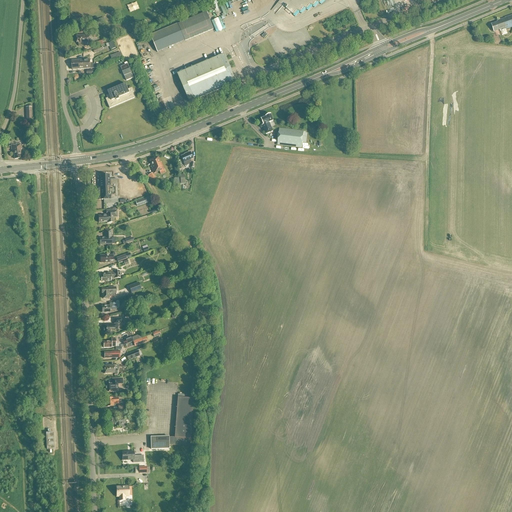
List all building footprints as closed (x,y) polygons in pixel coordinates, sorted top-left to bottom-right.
[(185,41),(214,29),(207,12),(178,25),(185,41)] [(497,23),(491,25),(494,32),(498,31),(500,30),(500,32),(501,32),(502,36),(507,34),(506,30),(511,27),(511,14),(501,19),(502,19),(497,21),(497,23)] [(220,17),(212,20),(217,32),(225,29),(220,17)] [(142,28),(148,26),(146,20),(140,23),(142,28)] [(139,30),(133,33),(136,41),(142,38),(139,30)] [(96,45),(97,43),(91,43),(91,35),(77,35),(77,43),(79,43),(79,46),(83,46),(96,45)] [(109,58),(111,61),(123,56),(121,52),(110,56),(111,57),(109,58)] [(190,102),(236,83),(225,55),(178,74),(190,102)] [(126,80),(133,77),(128,64),(121,67),(126,80)] [(136,97),(135,94),(132,88),(128,90),(126,84),(107,92),(110,98),(105,100),(109,109),(136,97)] [(266,117),(261,119),(263,125),(262,126),(266,135),(273,132),(271,128),(275,126),(271,115),(269,114),(267,115),(266,117)] [(302,148),(304,132),(279,129),(277,145),(302,148)] [(14,159),(22,158),(20,144),(11,145),(11,151),(13,151),(14,159)] [(189,165),(188,163),(191,162),(190,160),(192,159),(190,152),(184,155),(181,157),(185,167),(189,165)] [(153,174),(163,170),(160,163),(159,163),(157,158),(151,160),(151,159),(149,160),(151,166),(150,167),(153,174)] [(152,173),(147,176),(152,184),(157,182),(152,173)] [(99,176),(100,188),(98,188),(98,200),(117,200),(117,180),(109,180),(108,176),(99,176)] [(145,198),(135,202),(137,207),(147,203),(145,198)] [(113,216),(117,216),(116,211),(106,212),(106,216),(98,217),(98,223),(107,223),(107,224),(109,225),(111,224),(111,223),(113,223),(113,216)] [(98,243),(98,244),(99,244),(99,245),(107,245),(107,246),(111,246),(111,230),(104,230),(105,238),(102,238),(102,239),(99,239),(99,242),(98,243)] [(109,260),(113,260),(112,256),(109,256),(109,255),(105,255),(105,256),(100,256),(100,263),(109,263),(109,260)] [(114,271),(114,273),(108,274),(108,275),(101,275),(101,278),(100,278),(101,281),(101,282),(111,281),(111,278),(114,278),(114,279),(120,279),(119,271),(114,271)] [(134,287),(129,288),(132,294),(141,291),(138,283),(133,285),(134,287)] [(109,299),(109,297),(116,297),(116,294),(116,288),(108,288),(108,289),(102,289),(102,290),(101,291),(101,292),(102,293),(102,294),(103,294),(103,299),(109,299)] [(142,294),(135,297),(137,304),(145,301),(142,294)] [(110,306),(102,306),(102,313),(110,313),(110,310),(116,310),(116,304),(110,304),(110,306)] [(109,326),(102,326),(102,331),(103,331),(102,332),(102,333),(103,334),(103,335),(109,335),(109,330),(117,330),(117,327),(119,327),(119,324),(122,323),(122,318),(113,319),(113,325),(109,326)] [(145,337),(133,342),(134,346),(136,345),(147,341),(145,337)] [(110,342),(103,342),(103,349),(111,348),(115,347),(114,343),(115,343),(115,340),(114,339),(110,339),(110,342)] [(137,350),(126,355),(128,361),(139,356),(142,356),(140,351),(138,352),(137,350)] [(103,366),(104,374),(114,374),(114,375),(118,375),(117,370),(114,370),(114,366),(103,366)] [(113,385),(104,385),(105,389),(104,390),(104,392),(105,392),(105,393),(117,393),(117,388),(116,388),(116,385),(122,385),(122,380),(113,380),(113,385)] [(112,407),(112,405),(117,404),(117,398),(105,399),(106,408),(112,407)] [(190,398),(185,398),(177,398),(174,437),(168,438),(150,438),(150,450),(169,450),(168,446),(178,446),(190,447),(190,439),(193,399),(190,398)] [(115,428),(125,427),(125,417),(118,417),(118,418),(107,419),(107,427),(116,426),(115,428)] [(54,434),(46,434),(47,450),(54,450),(54,434)] [(134,452),(122,453),(122,461),(133,460),(133,463),(141,463),(140,456),(134,456),(134,452)] [(124,501),(124,498),(124,496),(128,496),(127,487),(117,488),(117,496),(119,496),(120,502),(124,501)]
